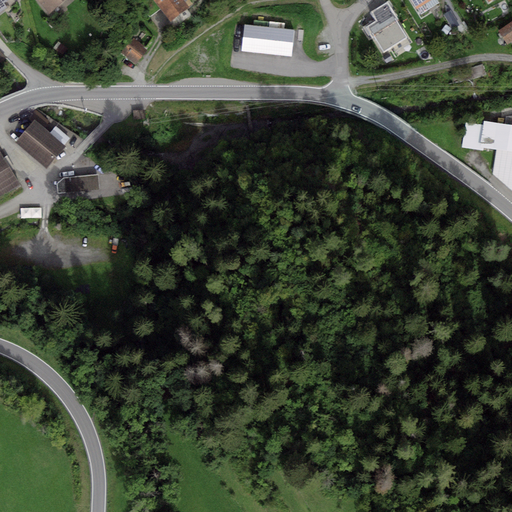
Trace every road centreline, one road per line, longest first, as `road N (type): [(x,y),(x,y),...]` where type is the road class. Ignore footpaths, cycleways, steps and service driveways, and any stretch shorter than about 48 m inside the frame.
road 1 (tertiary): [(333,98),(46,95)]
road 2 (tertiary): [(511,218),(417,142),(333,98)]
road 3 (tertiary): [(0,349),(65,397),(93,451),(98,511)]
road 4 (track): [(511,57),(338,82)]
